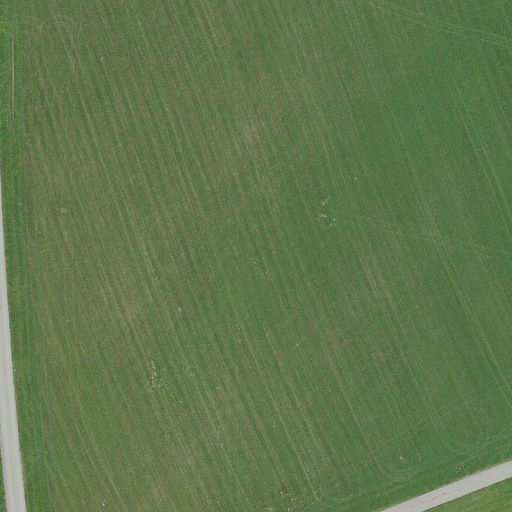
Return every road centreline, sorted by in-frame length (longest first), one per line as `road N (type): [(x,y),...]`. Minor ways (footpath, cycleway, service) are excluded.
road 1 (unclassified): [(0,332),(17,511)]
road 2 (unclassified): [(396,511),(511,468)]
